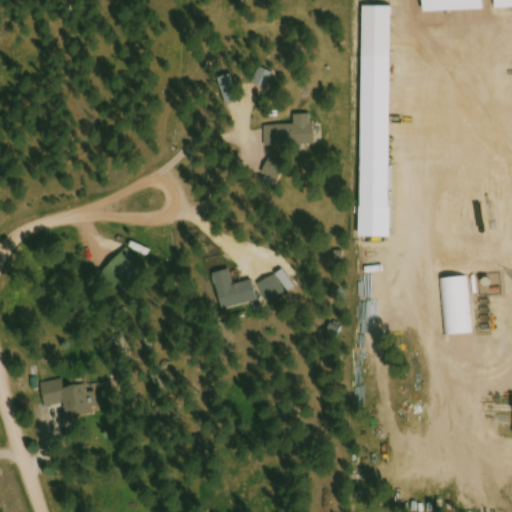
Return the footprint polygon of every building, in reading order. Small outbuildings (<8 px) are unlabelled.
[(511,0),(497,0),(497,11),(511,11),(511,0)] [(364,239),(394,239),(395,10),(365,10),(364,239)] [(242,103),(231,80),(222,84),(233,107),(242,103)] [(317,128),(268,128),(268,149),(317,149),(317,128)] [(280,183),(287,170),(273,162),(265,175),(280,183)] [(104,280),(129,298),(150,267),(125,250),(104,280)] [(255,283),(236,287),(233,272),(217,275),(225,311),(260,303),(255,283)] [(262,285),(271,305),(289,296),(286,290),(291,287),(285,274),(262,285)] [(476,335),(471,278),(442,280),(447,338),(476,335)] [(44,385),(48,409),(67,406),(70,421),(96,416),(91,385),(67,389),(66,381),(44,385)]
